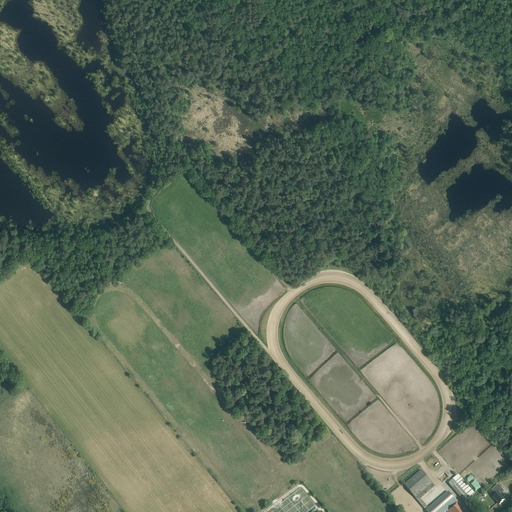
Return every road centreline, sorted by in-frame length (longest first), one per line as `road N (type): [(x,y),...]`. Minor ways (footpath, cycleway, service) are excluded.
road 1 (track): [(291,294),(333,277),(373,300),(447,394),(443,429),(432,444),(394,462),(353,448),(274,346),(284,303)]
road 2 (track): [(291,294),(186,175),(147,205),(263,349),(280,357)]
road 3 (track): [(407,36),(470,41),(511,82)]
